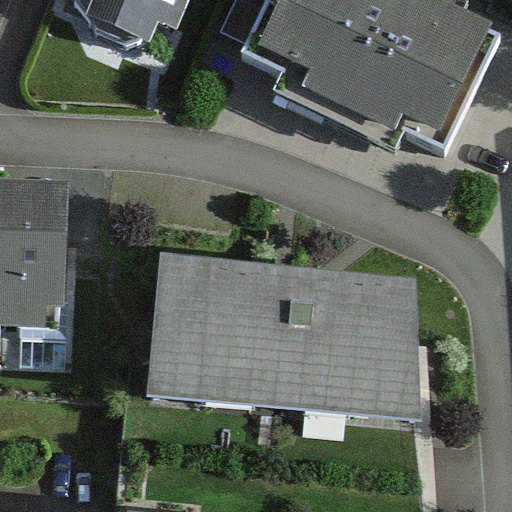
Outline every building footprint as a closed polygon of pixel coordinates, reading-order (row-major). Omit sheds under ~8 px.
[(73,0),(71,7),(98,36),(165,64),(191,0),(73,0)] [(247,69),(458,166),(511,49),(511,44),(415,0),(241,0),(224,37),(255,52),(247,69)] [(0,198),(0,316),(8,316),(18,201),(0,198)] [(18,201),(8,316),(27,318),(25,339),(79,344),(90,207),(18,201)] [(428,291),(165,273),(156,404),(420,421),(428,291)] [(0,511),(3,511),(10,461),(0,457),(0,511)]
